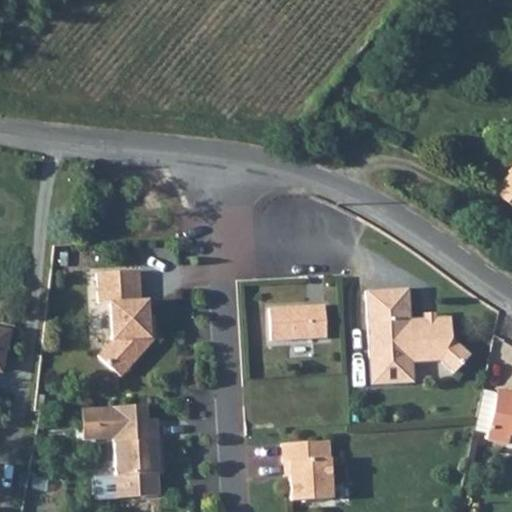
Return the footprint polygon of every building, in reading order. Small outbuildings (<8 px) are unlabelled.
[(511,179),(499,194),(511,205),(511,179)] [(114,300),(116,335),(100,353),(121,373),(138,354),(137,336),(155,336),(154,314),(149,314),(149,308),(141,297),(140,268),(98,269),(100,299),(114,300)] [(405,288),(364,289),(369,384),(393,383),(392,367),(409,367),(409,363),(436,362),(450,375),(466,358),(448,340),(447,318),(406,319),(405,288)] [(325,335),(323,303),(269,305),(270,337),(325,335)] [(155,336),(137,336),(138,354),(155,336)] [(409,367),(392,367),(393,383),(410,382),(409,367)] [(493,434),(497,392),(484,391),(480,433),(493,434)] [(511,397),(504,396),(493,444),(511,447),(511,397)] [(154,440),(150,404),(78,408),(80,440),(107,440),(115,500),(158,495),(154,458),(159,458),(157,440),(154,440)] [(330,499),(328,442),(282,443),(283,462),(288,462),(290,500),(330,499)]
